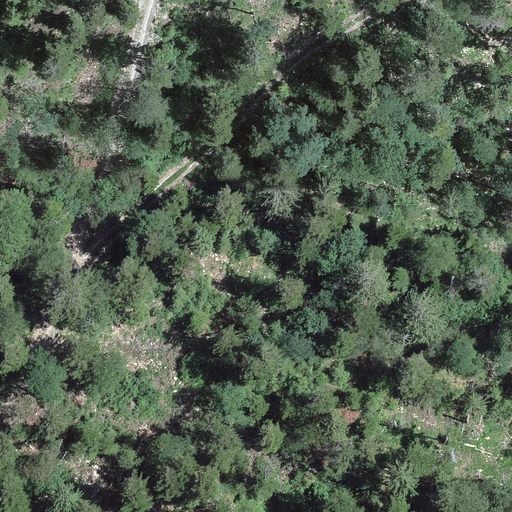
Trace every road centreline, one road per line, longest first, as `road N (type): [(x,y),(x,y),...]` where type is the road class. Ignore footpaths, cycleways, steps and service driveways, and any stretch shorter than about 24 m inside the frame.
road 1 (track): [(156,0),(68,279),(0,431)]
road 2 (track): [(380,0),(267,81),(68,279)]
